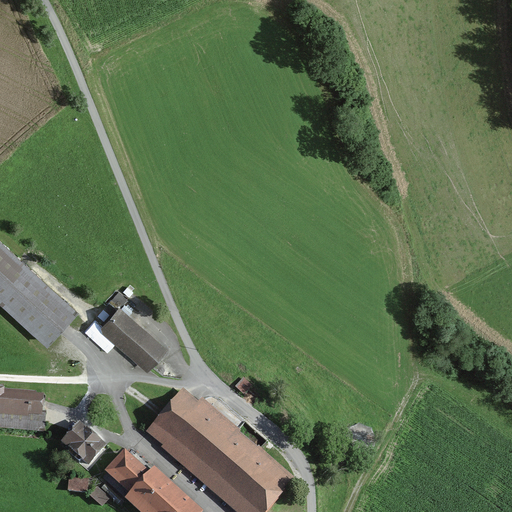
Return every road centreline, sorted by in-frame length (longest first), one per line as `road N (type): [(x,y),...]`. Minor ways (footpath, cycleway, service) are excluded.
road 1 (unclassified): [(44,0),(195,356),(297,455),(311,511)]
road 2 (track): [(0,377),(138,377),(220,387)]
road 3 (track): [(413,380),(344,511)]
